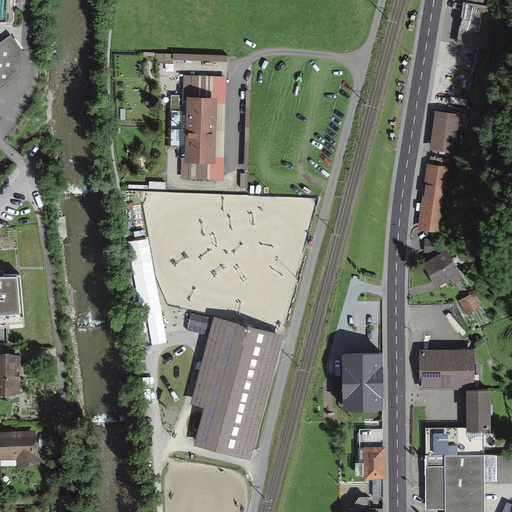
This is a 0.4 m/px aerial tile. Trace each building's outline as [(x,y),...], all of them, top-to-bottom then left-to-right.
[(464,0),(458,32),(483,37),(490,0),(464,0)] [(0,87),(34,64),(15,36),(0,46),(0,87)] [(226,75),(226,62),(208,62),(208,75),(226,75)] [(187,131),(221,133),(223,79),(186,77),(185,97),(188,97),(187,131)] [(457,116),(439,113),(434,149),(453,152),(457,116)] [(220,176),(221,133),(187,131),(186,160),(184,161),(183,176),(220,176)] [(451,170),(431,167),(422,228),(442,231),(451,170)] [(426,264),(437,284),(452,276),(454,281),(460,277),(446,252),(426,264)] [(19,274),(0,274),(0,321),(23,321),(19,274)] [(459,302),(469,315),(482,304),(472,291),(459,302)] [(248,454),(277,336),(218,322),(198,402),(211,405),(202,443),(248,454)] [(476,352),(427,352),(427,384),(476,383),(476,352)] [(378,354),(356,355),(357,412),(383,412),(382,375),(378,375),(378,354)] [(18,356),(0,355),(0,390),(18,391),(18,356)] [(495,389),(473,388),(472,429),(494,429),(495,389)] [(42,429),(0,430),(0,459),(42,459),(42,429)] [(383,476),(383,448),(365,448),(365,477),(383,476)] [(511,449),(430,449),(430,499),(445,499),(445,511),(486,511),(486,476),(511,476),(511,449)] [(502,511),(511,511),(511,502),(507,501),(502,511)]
